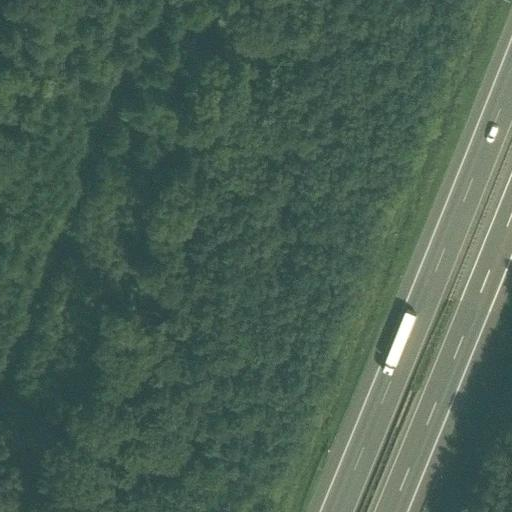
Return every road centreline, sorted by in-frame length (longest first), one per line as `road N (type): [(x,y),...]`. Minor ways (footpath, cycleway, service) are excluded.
road 1 (motorway): [(511,72),(329,511)]
road 2 (motorway): [(406,511),(511,253)]
